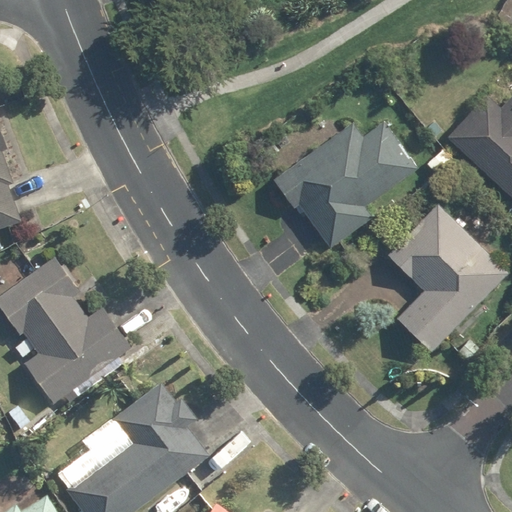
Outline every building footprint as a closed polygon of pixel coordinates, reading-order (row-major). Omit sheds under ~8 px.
[(511,98),(502,109),(488,96),(448,137),(511,198),(511,98)] [(364,137),(354,124),(279,177),(330,250),(374,218),(365,205),(419,167),(386,121),(364,137)] [(0,227),(24,218),(1,154),(9,151),(0,125),(0,227)] [(424,290),(396,318),(431,353),(510,273),(439,203),(388,254),(424,290)] [(79,292),(55,257),(0,295),(0,307),(34,356),(22,364),(52,406),(124,355),(133,349),(103,307),(94,313),(88,317),(73,296),(79,292)] [(115,418),(122,428),(105,440),(114,452),(67,486),(85,511),(134,511),(211,457),(190,427),(198,421),(180,396),(174,399),(163,383),(115,418)] [(56,511),(46,496),(20,511),(16,511),(14,508),(6,511),(56,511)]
